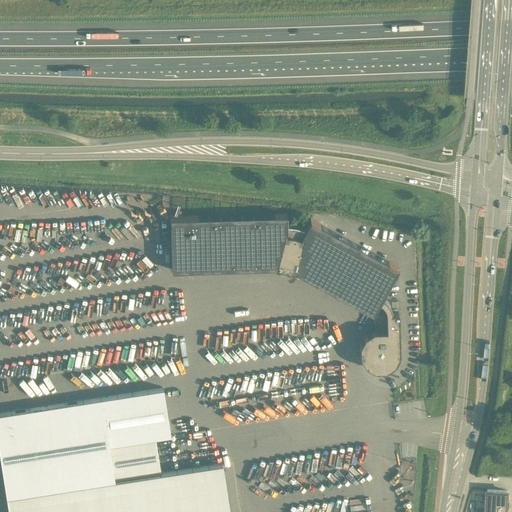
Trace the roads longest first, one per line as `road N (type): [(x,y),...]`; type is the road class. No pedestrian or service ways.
road 1 (motorway): [(511,26),(0,39)]
road 2 (motorway): [(0,67),(457,56)]
road 3 (unclassified): [(473,175),(259,141),(66,154)]
road 4 (unclassified): [(66,154),(297,163),(472,195)]
road 5 (unknown): [(196,295),(188,328),(196,394),(209,424),(241,454),(288,436),(384,428)]
road 6 (secondary): [(472,195),(445,511)]
road 7 (secondary): [(451,511),(482,390),(497,200)]
road 8 (unknown): [(0,206),(136,215),(157,272),(196,295)]
road 9 (unknown): [(365,383),(398,371),(411,336),(407,262),(379,237)]
road 10 (secondary): [(498,181),(511,4)]
road 11 (secondary): [(487,0),(473,175)]
